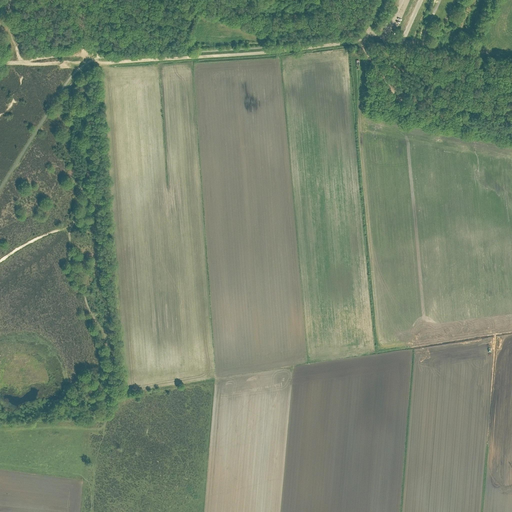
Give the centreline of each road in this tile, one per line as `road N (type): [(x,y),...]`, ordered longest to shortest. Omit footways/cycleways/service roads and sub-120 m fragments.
road 1 (track): [(361,39),(92,59)]
road 2 (track): [(361,39),(400,98),(511,115)]
